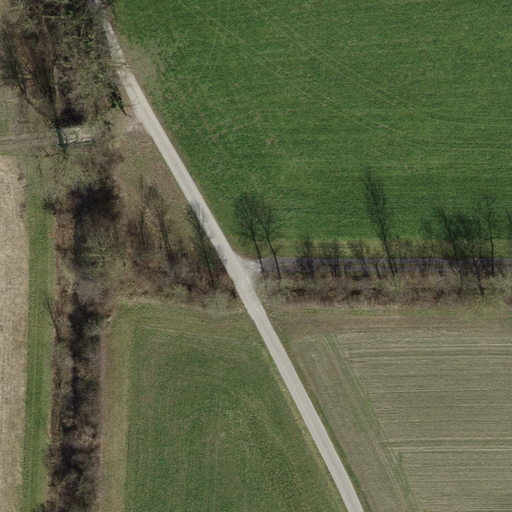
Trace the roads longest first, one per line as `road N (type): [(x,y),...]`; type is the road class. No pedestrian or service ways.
road 1 (unclassified): [(98,0),(118,55),(328,449),(352,511)]
road 2 (track): [(235,278),(511,281)]
